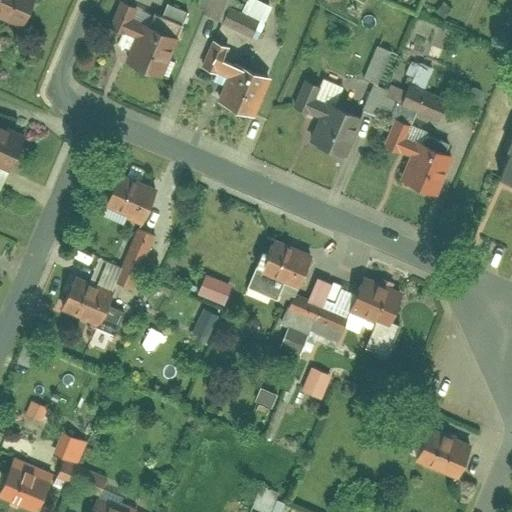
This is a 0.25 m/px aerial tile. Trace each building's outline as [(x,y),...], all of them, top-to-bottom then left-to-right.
[(28,0),(0,0),(0,22),(16,29),(28,0)] [(120,0),(101,0),(96,13),(112,20),(120,0)] [(220,0),(205,0),(198,16),(215,25),(226,3),(220,0)] [(244,12),(228,5),(220,24),(245,35),(251,21),(260,26),(267,12),(249,3),(244,12)] [(125,57),(158,72),(177,26),(144,12),(125,57)] [(192,46),(206,52),(215,30),(202,24),(192,46)] [(374,45),(358,83),(382,93),(398,56),(374,45)] [(211,98),(250,115),(266,78),(227,61),(211,98)] [(310,72),(294,65),(280,97),(296,104),(310,72)] [(407,81),(397,105),(433,120),(443,96),(407,81)] [(306,142),(338,156),(356,113),(324,99),(306,142)] [(511,103),(487,160),(511,170),(511,103)] [(374,135),(388,141),(400,113),(386,107),(374,135)] [(0,168),(9,172),(21,138),(0,130),(0,168)] [(427,192),(447,146),(413,131),(393,177),(427,192)] [(141,190),(102,174),(89,205),(127,222),(141,190)] [(153,230),(131,221),(107,277),(128,286),(153,230)] [(314,259),(269,240),(253,277),(298,296),(314,259)] [(109,284),(64,264),(48,300),(93,319),(109,284)] [(197,272),(191,293),(220,301),(226,280),(197,272)] [(396,290),(355,273),(341,305),(382,323),(396,290)] [(90,332),(107,340),(120,316),(103,307),(90,332)] [(304,365),(297,390),(319,396),(326,371),(304,365)] [(255,385),(249,399),(266,406),(272,392),(255,385)] [(464,436),(430,422),(414,459),(448,473),(464,436)] [(44,464),(83,481),(91,463),(52,446),(44,464)] [(43,464),(2,447),(0,451),(0,492),(26,504),(43,464)] [(83,481),(69,511),(121,511),(127,500),(83,481)] [(244,511),(265,511),(273,489),(255,483),(244,511)]
